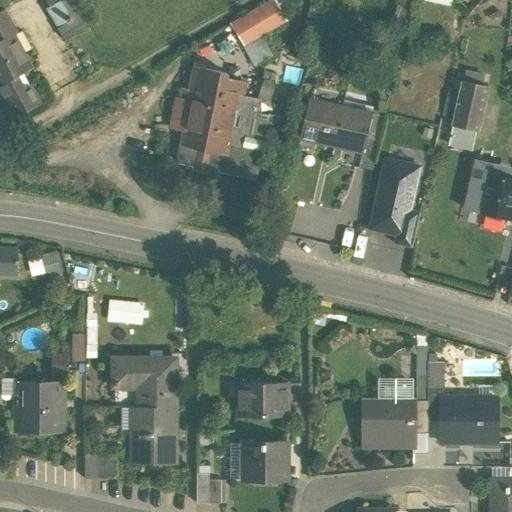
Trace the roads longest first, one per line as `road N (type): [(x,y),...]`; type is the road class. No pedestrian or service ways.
road 1 (secondary): [(511,333),(332,282),(0,215)]
road 2 (residential): [(323,511),(344,487),(407,479),(454,488)]
